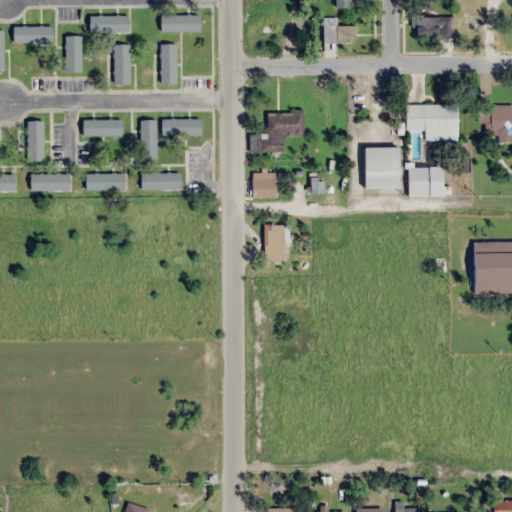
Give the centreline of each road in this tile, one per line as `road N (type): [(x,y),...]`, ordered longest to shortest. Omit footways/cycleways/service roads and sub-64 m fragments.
road 1 (tertiary): [(232,511),(229,0)]
road 2 (residential): [(511,64),(230,67)]
